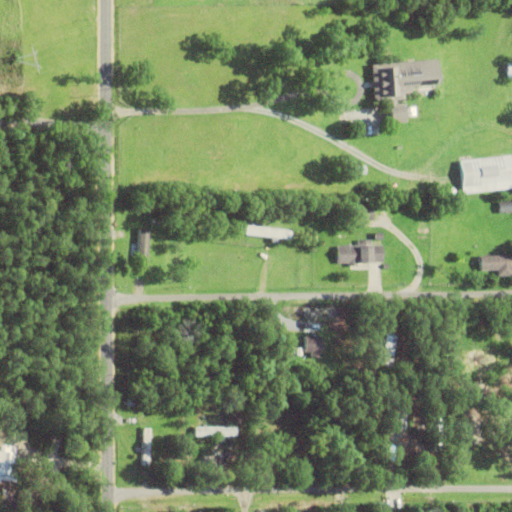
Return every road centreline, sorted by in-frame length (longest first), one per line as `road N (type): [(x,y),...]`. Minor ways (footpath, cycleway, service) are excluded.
road 1 (residential): [(109,300),(511,293),(384,487),(111,493)]
road 2 (residential): [(111,511),(108,0)]
